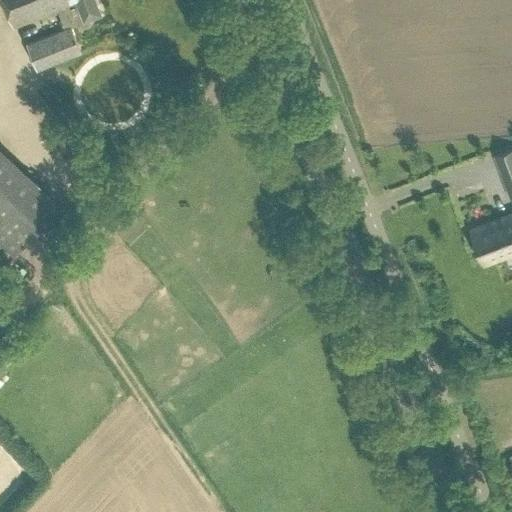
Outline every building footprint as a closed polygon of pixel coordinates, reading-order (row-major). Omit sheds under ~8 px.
[(3,0),(13,23),(56,6),(64,26),(26,41),(37,68),(81,50),(63,3),(64,3),(64,1),(66,0),(73,0),(81,19),(99,12),(94,0),(3,0)] [(511,146),(495,153),(511,196),(511,195),(511,146)] [(0,224),(8,228),(15,214),(2,221),(0,216),(0,206),(27,193),(17,188),(29,182),(21,167),(4,175),(0,173),(0,224)] [(511,211),(470,228),(482,262),(511,250),(511,211)] [(41,234),(24,250),(31,258),(48,242),(41,234)]
